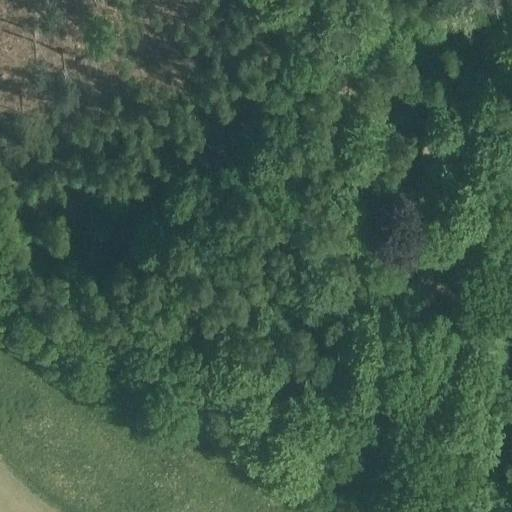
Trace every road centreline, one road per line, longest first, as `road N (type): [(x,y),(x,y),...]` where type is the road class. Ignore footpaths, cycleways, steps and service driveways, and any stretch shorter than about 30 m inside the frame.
road 1 (track): [(368,447),(248,388),(0,241)]
road 2 (track): [(445,144),(420,395),(402,427),(368,447)]
